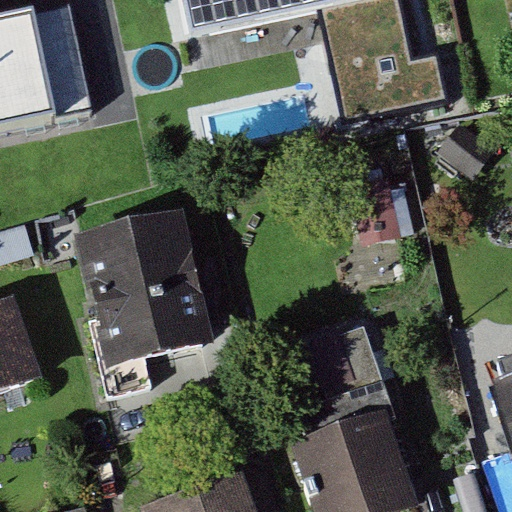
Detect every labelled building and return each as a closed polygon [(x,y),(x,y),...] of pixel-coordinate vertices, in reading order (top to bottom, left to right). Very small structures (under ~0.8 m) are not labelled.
[(400,0),(399,0),(175,0),(184,44),(400,0)] [(0,152),(99,131),(74,17),(0,32),(0,152)] [(500,152),(469,129),(449,154),(480,178),(500,152)] [(405,240),(393,184),(358,192),(371,248),(405,240)] [(190,215),(92,238),(123,372),(222,349),(190,215)] [(20,293),(0,299),(0,399),(49,383),(20,293)] [(313,444),(300,448),(321,511),(417,511),(422,510),(402,450),(411,447),(372,329),(314,348),(332,403),(303,412),(313,444)] [(511,367),(503,370),(507,383),(496,386),(511,433),(511,367)] [(258,511),(247,480),(156,511),(258,511)]
